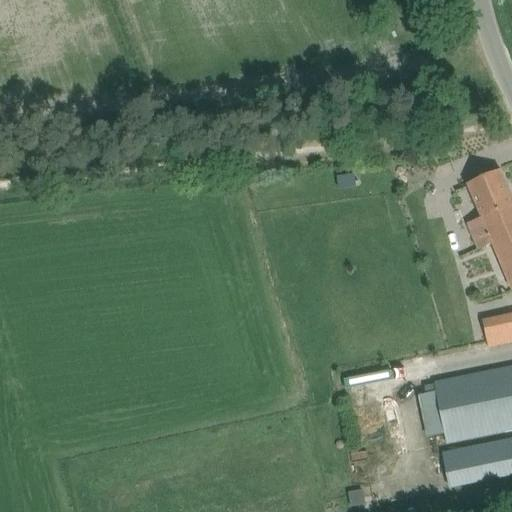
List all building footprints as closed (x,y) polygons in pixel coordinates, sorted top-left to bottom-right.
[(480,249),(493,243),(507,237),(496,213),(511,206),(511,196),(501,170),(467,184),(482,218),(469,223),(480,249)] [(355,172),(338,175),(340,188),(357,185),(355,172)] [(507,237),(493,243),(511,288),(511,206),(496,213),(507,237)] [(511,315),(497,318),(503,345),(511,342),(511,315)] [(511,366),(435,383),(447,443),(511,429),(511,439),(444,454),(451,488),(511,475),(511,366)]
